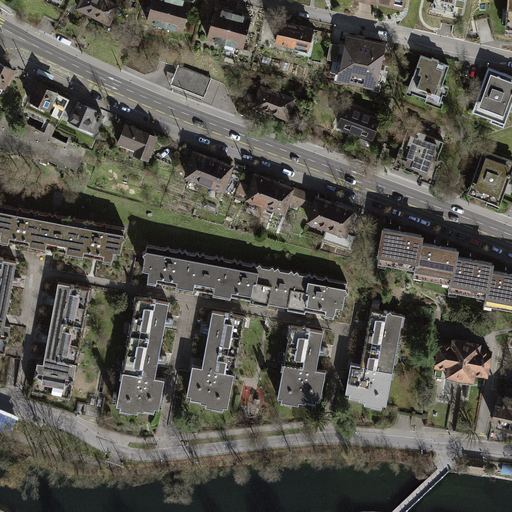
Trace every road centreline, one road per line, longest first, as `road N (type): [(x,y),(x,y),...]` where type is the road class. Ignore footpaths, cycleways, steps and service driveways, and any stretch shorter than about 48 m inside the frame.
road 1 (secondary): [(511,237),(128,93),(0,33)]
road 2 (residential): [(0,399),(140,454),(324,438),(511,449)]
road 3 (residential): [(511,60),(254,0)]
